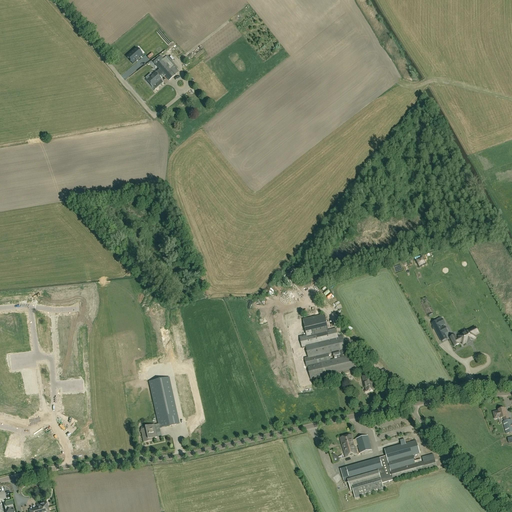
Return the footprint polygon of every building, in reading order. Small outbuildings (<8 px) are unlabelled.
[(132,65),(141,57),(135,51),(126,58),(132,65)] [(159,70),(156,73),(159,77),(163,74),(169,81),(175,76),(175,75),(178,72),(166,57),(156,66),(159,70)] [(146,80),(153,88),(162,80),(159,77),(156,73),(155,72),(146,80)] [(89,303),(88,291),(81,292),(81,304),(86,304),(86,310),(94,310),(93,303),(89,303)] [(67,294),(59,295),(60,303),(72,302),(72,298),(74,298),(76,297),(76,292),(74,292),(67,293),(67,294)] [(19,316),(13,317),(14,321),(15,326),(15,329),(22,327),(22,325),(27,324),(25,312),(18,313),(19,316)] [(7,320),(2,320),(4,328),(15,326),(14,321),(13,314),(6,315),(7,320)] [(60,321),(57,321),(57,328),(66,328),(66,324),(73,323),(73,315),(60,316),(60,321)] [(307,366),(310,380),(357,369),(354,355),(346,357),(345,351),(346,351),(343,337),(338,338),(336,329),(328,331),(325,315),(303,320),(307,336),(300,337),(302,346),(305,345),(308,358),(305,358),(307,366)] [(437,321),(432,323),(441,342),(447,339),(441,326),(445,324),(442,319),(438,321),(437,321)] [(454,335),(450,337),(455,346),(459,344),(458,343),(461,342),(463,344),(467,342),(467,343),(468,344),(473,341),(473,340),(472,339),(475,338),(474,335),(478,333),(475,328),(468,332),(464,334),(459,336),(459,338),(456,339),(454,335)] [(20,333),(14,334),(16,344),(28,342),(27,335),(21,336),(20,333)] [(17,350),(13,350),(14,354),(20,353),(19,350),(29,348),(28,342),(16,344),(17,350)] [(166,354),(136,359),(138,369),(167,364),(166,354)] [(469,355),(462,359),(465,365),(472,361),(469,355)] [(61,368),(60,368),(60,372),(73,371),(73,365),(74,365),(74,361),(66,361),(67,365),(60,365),(61,368)] [(473,374),(478,369),(473,363),(467,368),(473,374)] [(481,375),(489,369),(486,366),(479,372),(481,375)] [(73,371),(60,372),(60,375),(61,375),(61,378),(67,378),(68,381),(78,380),(77,377),(73,377),(73,371)] [(366,388),(367,392),(374,390),(372,380),(371,380),(370,375),(363,377),(365,388),(366,388)] [(149,382),(158,424),(159,427),(159,428),(179,424),(169,377),(149,382)] [(186,415),(197,413),(192,387),(190,387),(190,389),(187,390),(188,391),(180,392),(183,406),(189,405),(190,412),(186,413),(186,415)] [(508,420),(506,412),(506,409),(504,409),(504,408),(498,410),(493,412),(495,418),(500,417),(500,419),(503,418),(504,421),(503,422),(506,434),(511,432),(511,422),(511,420),(508,420)] [(155,428),(159,427),(158,424),(155,425),(154,425),(145,427),(145,428),(141,429),(143,442),(152,440),(152,438),(157,437),(155,428)] [(372,450),(369,440),(368,436),(353,440),(352,435),(340,438),(345,458),(357,454),(355,446),(358,446),(360,454),(372,450)] [(384,450),(386,456),(340,469),(344,483),(348,482),(351,492),(353,491),(355,498),(384,490),(382,484),(437,468),(433,453),(422,457),(424,461),(415,464),(413,456),(420,454),(416,440),(384,450)] [(29,511),(48,511),(47,503),(42,504),(37,505),(37,507),(37,506),(38,508),(29,510),(29,511)]
